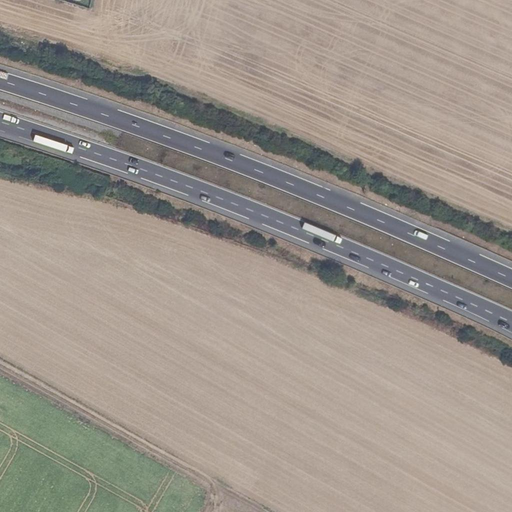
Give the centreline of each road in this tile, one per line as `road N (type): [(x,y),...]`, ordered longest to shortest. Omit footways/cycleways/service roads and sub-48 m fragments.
road 1 (track): [(0,32),(276,134),(511,236)]
road 2 (trunk): [(511,278),(214,154),(0,81)]
road 3 (trunk): [(0,122),(187,186),(506,316)]
road 4 (track): [(0,370),(255,511)]
